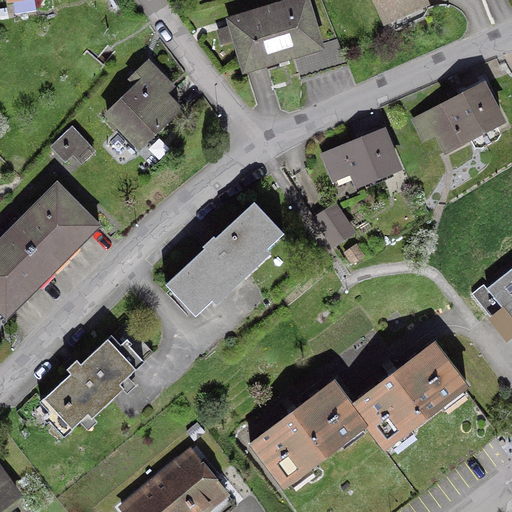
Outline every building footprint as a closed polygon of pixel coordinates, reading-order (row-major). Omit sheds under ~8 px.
[(245,66),(293,53),(317,45),(304,0),(232,22),(245,66)] [(375,0),(385,22),(425,3),(423,0),(375,0)] [(337,39),(317,45),(293,53),(301,80),(345,67),(337,39)] [(171,87),(147,63),(131,79),(137,85),(107,113),(139,147),(179,109),(164,94),(171,87)] [(427,113),(446,150),(501,122),(480,81),(465,87),(456,92),(459,97),(427,113)] [(70,128),(52,145),(66,160),(74,152),(84,162),(94,152),(70,128)] [(381,131),(324,154),(330,168),(349,161),(359,185),(397,169),(381,131)] [(0,311),(6,318),(99,225),(60,186),(48,197),(45,194),(0,239),(0,311)] [(283,233),(254,202),(215,238),(213,236),(203,246),(205,248),(166,284),(195,315),(283,233)] [(333,243),(351,232),(334,206),(316,218),(333,243)] [(501,306),(502,307),(511,320),(511,267),(489,286),(487,288),(501,306)] [(501,306),(487,288),(483,284),(471,293),(490,317),(502,307),(501,306)] [(48,419),(64,436),(153,352),(125,323),(80,364),(77,359),(66,369),(70,373),(40,402),(52,415),(48,419)] [(364,423),(382,446),(382,447),(383,446),(462,387),(466,384),(434,341),(352,403),(350,404),(364,423)] [(352,403),(334,379),(250,442),(282,485),(364,423),(350,404),(352,403)] [(383,446),(419,494),(498,434),(462,387),(383,446)] [(382,447),(382,446),(300,508),(302,511),(394,511),(419,494),(383,446),(382,447)] [(202,511),(228,511),(237,506),(198,459),(183,472),(175,463),(121,508),(125,511),(202,511),(203,511),(202,511)] [(0,472),(0,509),(17,497),(0,472)]
